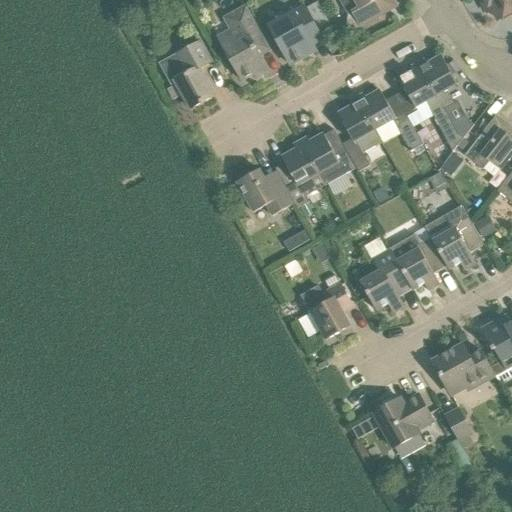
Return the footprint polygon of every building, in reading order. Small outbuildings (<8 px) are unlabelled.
[(340,0),(349,15),(353,13),(361,27),(394,9),(388,0),(340,0)] [(511,0),(482,0),(489,11),(493,9),(499,20),(511,13),(511,0)] [(305,48),(324,38),(306,5),(269,25),(291,65),(309,55),(305,48)] [(261,56),(271,50),(247,6),(224,18),(231,30),(219,37),(243,81),(256,74),(258,77),(269,71),(261,56)] [(215,96),(201,70),(215,63),(203,41),(160,64),(172,86),(177,83),(192,109),(215,96)] [(448,90),(458,85),(442,56),(421,68),(446,110),(456,105),(448,90)] [(447,65),(453,75),(460,71),(455,61),(447,65)] [(459,134),(446,110),(421,68),(401,80),(410,97),(400,103),(414,128),(434,117),(454,152),(465,139),(459,134)] [(400,103),(391,108),(381,91),(360,103),(376,131),(378,130),(385,143),(401,134),(412,153),(424,146),(414,128),(400,103)] [(383,143),(376,131),(360,103),(339,114),(353,140),(344,145),(357,169),(359,173),(371,167),(364,154),(383,143)] [(501,170),(508,161),(511,156),(511,137),(511,135),(511,127),(497,116),(466,156),(484,170),(490,162),(501,170)] [(465,139),(472,130),(466,125),(459,134),(465,139)] [(357,169),(344,145),(335,130),(326,136),(325,134),(304,146),(326,186),(329,185),(345,176),(357,169)] [(307,197),(326,186),(304,146),(283,158),(296,182),(287,188),(296,204),(298,209),(300,208),(310,202),(307,197)] [(278,172),(265,179),(261,170),(238,183),(255,214),(267,207),(273,217),(296,204),(287,188),(278,172)] [(432,178),(436,186),(447,181),(443,173),(432,178)] [(511,174),(499,192),(511,201),(511,174)] [(391,199),(384,187),(373,193),(380,205),(391,199)] [(310,202),(301,208),(307,218),(316,213),(310,202)] [(427,229),(448,267),(451,270),(462,264),(466,271),(477,265),(471,254),(485,246),(463,206),(426,227),(427,229)] [(489,216),(475,224),(484,240),(498,232),(489,216)] [(435,274),(448,267),(427,229),(391,250),(412,287),(414,291),(425,285),(429,292),(441,285),(435,274)] [(306,231),(296,236),(301,246),(311,241),(306,231)] [(363,245),(369,257),(384,249),(377,237),(363,245)] [(332,258),(324,244),(313,250),(321,265),(332,258)] [(412,287),(391,250),(388,251),(373,260),(369,262),(376,274),(361,282),(378,312),(389,305),(393,312),(405,306),(399,295),(412,287)] [(354,307),(344,289),(341,284),(324,294),(320,287),(302,296),(327,340),(351,327),(344,313),(354,307)] [(511,322),(511,323),(507,316),(482,330),(501,363),(492,368),(497,378),(501,385),(511,378),(511,322)] [(492,368),(483,351),(470,358),(463,345),(434,362),(454,398),(467,390),(469,394),(497,378),(492,368)] [(436,424),(430,413),(420,396),(396,409),(393,404),(375,414),(395,450),(423,434),(422,432),(436,424)] [(458,440),(464,450),(475,444),(471,438),(475,435),(460,408),(445,416),(458,440)] [(473,466),(464,450),(458,440),(448,446),(462,471),(473,466)] [(395,503),(400,511),(421,511),(422,511),(412,494),(395,503)]
